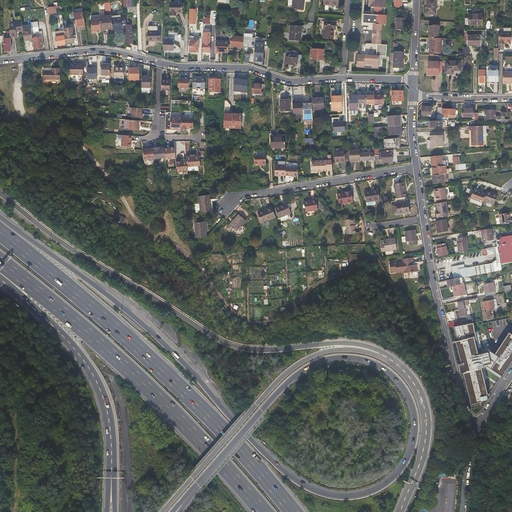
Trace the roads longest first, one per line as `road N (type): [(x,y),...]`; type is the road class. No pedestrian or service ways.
road 1 (motorway): [(184,499),(311,365),(363,360),(400,383),(414,418),(402,464),(364,493),(316,490),(276,464),(147,328),(0,215)]
road 2 (track): [(20,57),(20,113),(84,151),(137,220),(183,257),(239,321),(260,328),(354,267)]
road 3 (motorway): [(400,367),(378,350),(346,342),(231,346),(61,244),(0,193)]
road 4 (motorway): [(291,511),(164,372),(0,227)]
road 5 (motorway): [(0,265),(119,362),(262,511)]
road 6 (motorway): [(400,367),(351,349),(295,365),(162,511)]
road 7 (residential): [(157,62),(247,68),(286,81),(412,79)]
road 8 (motorway): [(0,279),(94,376),(111,467)]
road 9 (residential): [(470,435),(422,219)]
road 10 (residential): [(224,211),(239,194),(415,166)]
road 11 (residential): [(0,59),(93,50),(157,62)]
road 12 (motorway): [(399,511),(426,429),(422,401),(400,367)]
